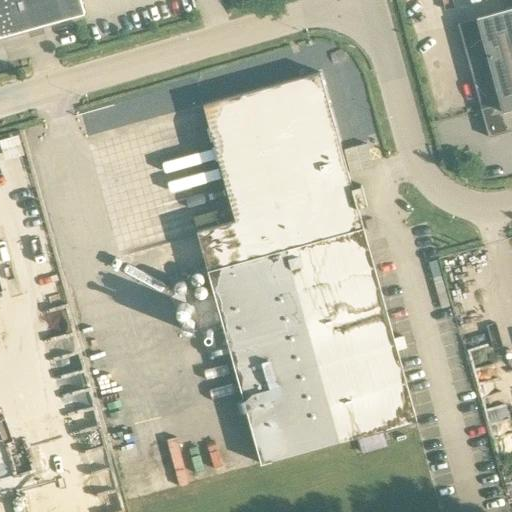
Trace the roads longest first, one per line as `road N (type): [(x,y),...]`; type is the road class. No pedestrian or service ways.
road 1 (unclassified): [(0,103),(361,0)]
road 2 (unclassified): [(362,0),(412,177),(476,213),(511,208)]
